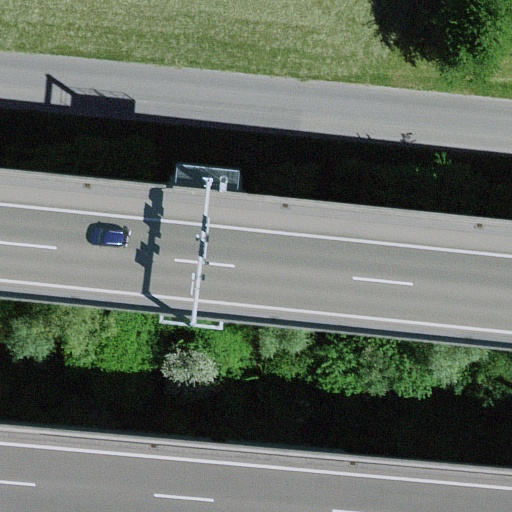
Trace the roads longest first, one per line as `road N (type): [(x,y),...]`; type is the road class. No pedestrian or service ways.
road 1 (motorway): [(511,291),(0,239)]
road 2 (unclassified): [(511,130),(0,85)]
road 3 (motorway): [(0,484),(314,511)]
